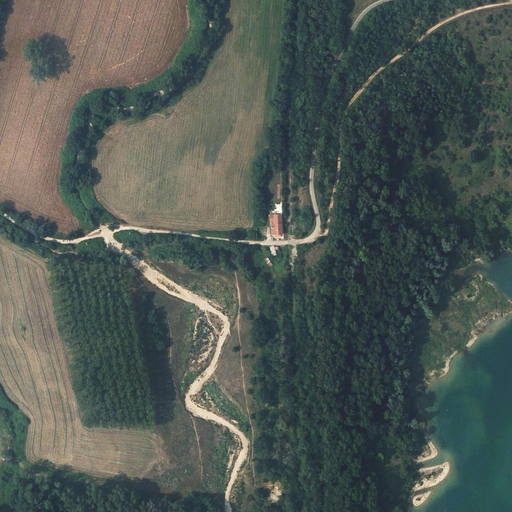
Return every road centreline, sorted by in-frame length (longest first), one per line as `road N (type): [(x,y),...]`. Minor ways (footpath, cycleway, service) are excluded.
road 1 (unclassified): [(387,0),(360,17),(323,87),(311,184),(318,224),(309,238),(290,242)]
road 2 (track): [(290,242),(115,230)]
